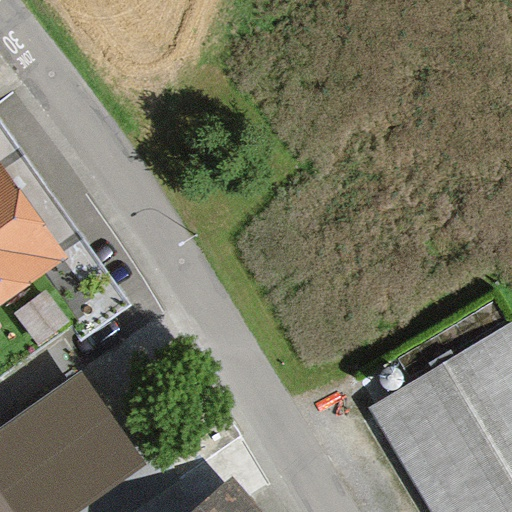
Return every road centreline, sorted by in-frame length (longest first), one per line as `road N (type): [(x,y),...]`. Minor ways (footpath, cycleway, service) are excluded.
road 1 (residential): [(0,9),(281,436)]
road 2 (residential): [(177,511),(281,436)]
